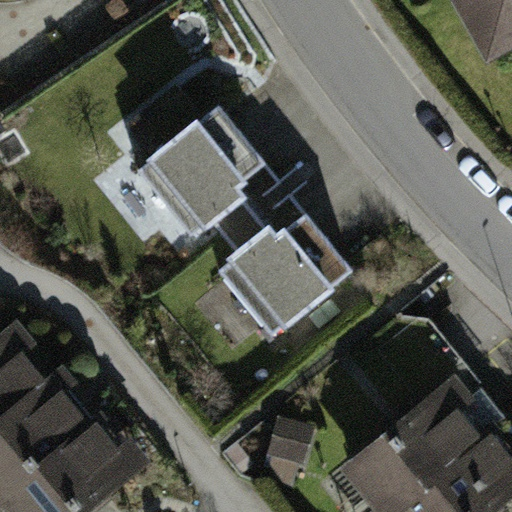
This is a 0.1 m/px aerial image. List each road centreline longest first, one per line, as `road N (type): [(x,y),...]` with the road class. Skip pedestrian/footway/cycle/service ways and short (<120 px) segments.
road 1 (residential): [(0,279),(54,288),(243,511)]
road 2 (residential): [(310,0),(437,166),(511,239)]
